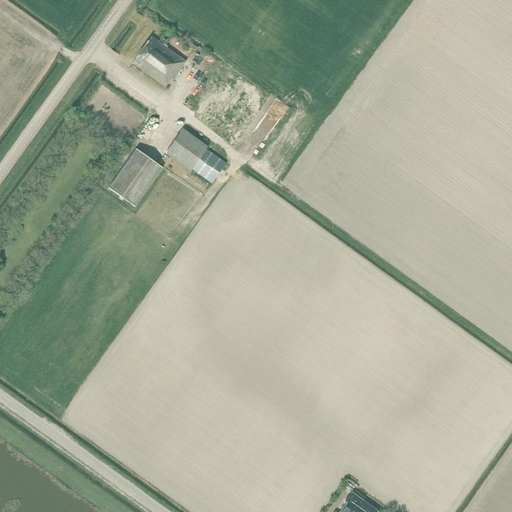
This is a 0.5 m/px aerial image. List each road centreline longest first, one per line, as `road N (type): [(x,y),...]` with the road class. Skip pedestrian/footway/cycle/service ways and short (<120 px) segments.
road 1 (tertiary): [(0,178),(129,0)]
road 2 (tertiary): [(157,511),(0,397)]
